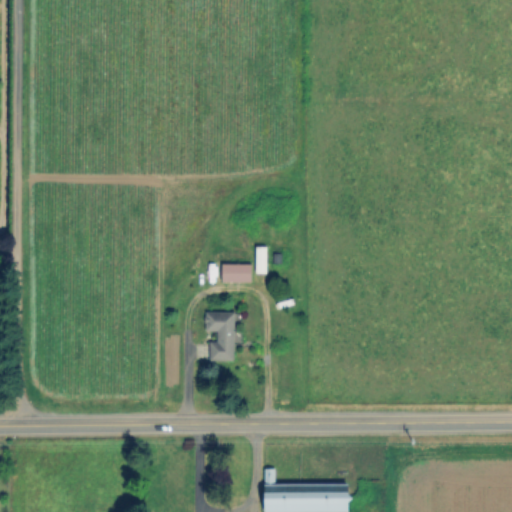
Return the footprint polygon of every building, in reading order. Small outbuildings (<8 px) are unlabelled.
[(274,261),(274,273),(257,273),(258,249),(268,249),(268,261),(274,261)] [(284,254),(284,265),(275,265),(275,254),(284,254)] [(252,266),(252,283),(224,283),(224,265),(252,266)] [(235,314),(235,361),(211,361),(212,344),(217,344),(217,332),(207,332),(207,314),(235,314)] [(348,485),(348,511),(264,511),(264,465),(280,466),(280,484),(348,485)]
